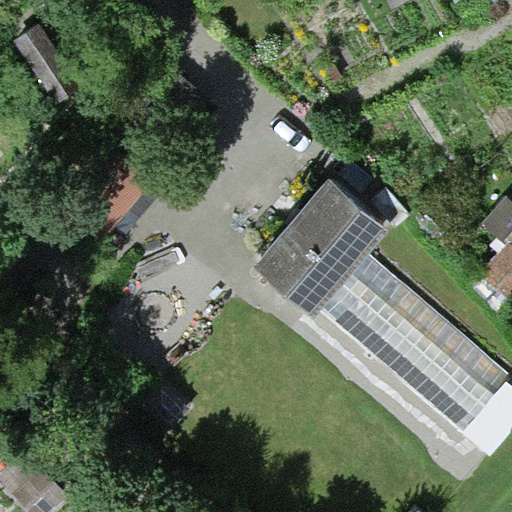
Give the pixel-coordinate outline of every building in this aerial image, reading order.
[(40,30),(19,42),(56,103),(77,91),(40,30)] [(290,218),(253,260),(315,313),(320,308),(369,252),(388,229),(326,176),(290,218)] [(511,236),(494,268),(511,278),(511,236)] [(511,376),(369,252),(320,308),(468,437),(511,387),(511,376)] [(38,511),(52,511),(69,496),(27,453),(4,476),(38,511)]
